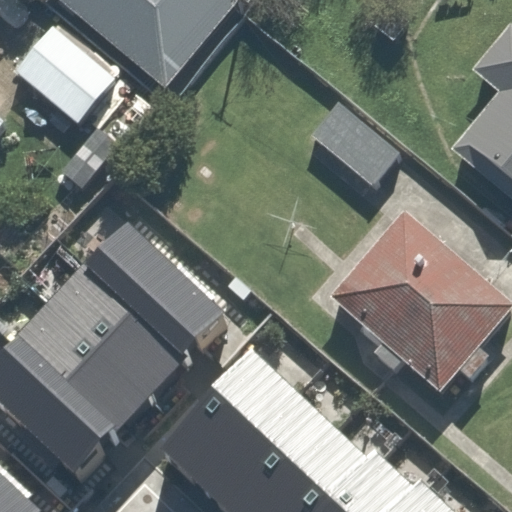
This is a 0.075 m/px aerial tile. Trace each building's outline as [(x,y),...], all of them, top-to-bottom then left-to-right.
[(241,0),(64,0),(161,88),(241,0)] [(53,24),(7,74),(70,133),(117,83),(53,24)] [(511,211),(511,26),(469,77),(496,100),(447,157),(511,211)] [(318,89),(266,149),(321,197),(345,170),(376,197),(405,164),(318,89)] [(0,140),(17,122),(0,106),(0,140)] [(390,348),(441,394),(511,313),(511,305),(410,215),(301,337),(356,386),(390,348)] [(79,244),(38,289),(96,340),(136,294),(79,244)] [(214,411),(168,464),(222,511),(274,511),(351,425),(242,329),(189,390),(214,411)] [(22,368),(0,392),(0,462),(42,500),(78,460),(129,505),(150,481),(22,368)] [(94,511),(113,511),(104,503),(94,511)]
